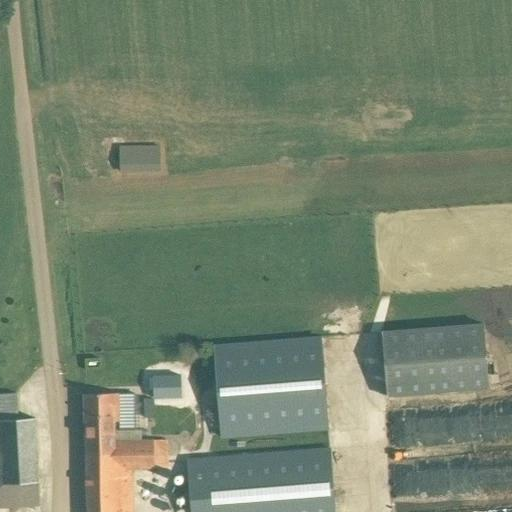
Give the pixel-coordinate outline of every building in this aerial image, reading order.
[(162,170),(161,143),(119,143),(120,170),(162,170)] [(389,396),(488,388),(483,323),(384,331),(389,396)] [(328,429),(321,336),(215,344),(222,437),(328,429)] [(147,373),(148,393),(177,392),(176,372),(147,373)] [(0,505),(20,505),(40,504),(39,482),(35,417),(18,418),(16,392),(0,393),(0,505)] [(120,421),(119,392),(84,393),(85,435),(86,435),(86,458),(167,456),(167,440),(116,441),(115,421),(120,421)] [(191,511),(335,511),(331,447),(188,457),(191,511)] [(167,456),(86,458),(87,511),(132,511),(131,469),(167,468),(167,456)]
